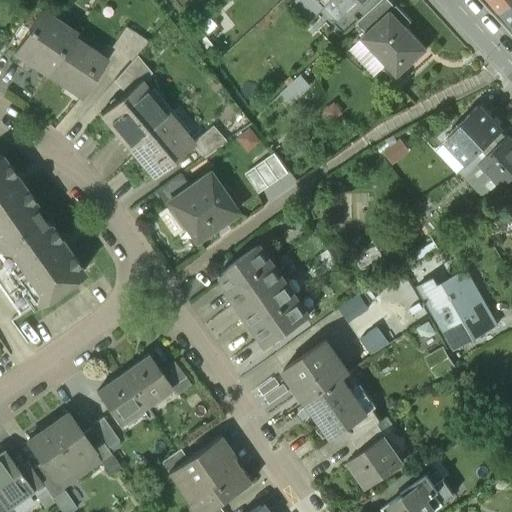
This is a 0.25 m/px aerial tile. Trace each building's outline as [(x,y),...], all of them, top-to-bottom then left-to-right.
[(333,0),(336,0),(348,12),(351,15),(366,0),(300,0),(293,6),(309,23),(333,0)] [(343,36),(355,25),(380,0),(366,0),(351,15),(348,12),(333,25),(343,36)] [(380,0),(355,25),(365,36),(394,9),(385,0),(380,0)] [(511,0),(488,0),(500,14),(511,4),(511,0)] [(511,4),(500,14),(511,28),(511,4)] [(394,9),(365,36),(389,60),(384,64),(398,79),(427,51),(405,28),(411,22),(397,7),(394,9)] [(48,74),(73,36),(39,14),(13,51),(48,74)] [(111,47),(131,61),(136,55),(148,42),(125,27),(111,47)] [(84,92),(80,97),(81,97),(107,59),(74,36),(73,36),(48,74),(65,86),(68,81),(84,92)] [(131,61),(113,80),(124,93),(140,80),(141,81),(151,72),(136,55),(131,61)] [(285,90),(293,100),(314,85),(306,75),(285,90)] [(127,145),(166,112),(141,81),(140,80),(124,93),(100,114),(127,145)] [(68,81),(65,86),(80,97),(84,92),(68,81)] [(480,109),(464,125),(473,134),(489,119),(480,109)] [(153,177),(192,144),(193,143),(192,142),(166,112),(127,145),(153,177)] [(501,131),(489,119),(473,134),(464,125),(445,142),(467,164),(501,131)] [(192,144),(203,157),(226,141),(212,125),(192,142),(193,143),(192,144)] [(511,177),(511,146),(504,139),(477,165),(501,189),(511,177)] [(279,150),(247,169),(260,191),(292,173),(279,150)] [(1,154),(0,154),(0,247),(38,302),(82,270),(65,245),(49,223),(43,222),(33,208),(35,202),(19,180),(1,154)] [(209,171),(168,200),(196,240),(237,211),(209,171)] [(409,265),(416,276),(464,248),(457,237),(409,265)] [(222,281),(218,283),(234,305),(237,303),(242,309),(285,279),(260,243),(258,245),(219,273),(218,272),(217,273),(222,281)] [(38,302),(0,247),(0,287),(20,316),(39,302),(38,302)] [(415,288),(450,350),(496,324),(466,270),(438,285),(434,277),(415,288)] [(285,279),(242,309),(246,315),(243,318),(258,340),(262,338),(267,345),(268,344),(268,343),(308,315),(308,316),(310,314),(285,279)] [(358,328),(383,311),(367,289),(342,306),(358,328)] [(284,368),(307,401),(341,377),(348,372),(325,339),(284,368)] [(443,350),(430,357),(439,372),(452,365),(443,350)] [(149,354),(123,372),(145,404),(170,386),(171,386),(160,370),(149,354)] [(171,386),(170,386),(176,394),(190,384),(174,360),(160,370),(171,386)] [(123,372),(97,391),(119,423),(145,404),(123,372)] [(341,377),(307,401),(332,437),(348,426),(366,413),(341,377)] [(372,409),(366,413),(348,426),(356,438),(377,423),(380,421),(372,409)] [(67,412),(47,426),(80,474),(99,460),(92,451),(93,450),(82,433),(67,412)] [(92,426),(107,447),(118,439),(102,416),(90,424),(92,426)] [(377,423),(356,438),(354,439),(362,450),(384,434),(377,423)] [(27,440),(42,462),(54,478),(55,477),(62,486),(80,474),(47,426),(27,440)] [(92,451),(99,460),(111,453),(107,447),(92,426),(82,433),(93,450),(92,451)] [(384,434),(362,450),(348,460),(367,486),(403,460),(384,434)] [(187,458),(173,467),(203,511),(208,511),(220,504),(248,484),(216,438),(187,458)] [(167,471),(173,467),(187,458),(180,448),(161,462),(167,471)] [(0,502),(5,509),(31,490),(32,489),(16,467),(4,449),(0,451),(0,502)] [(26,460),(16,467),(32,489),(31,490),(35,496),(45,489),(32,469),(26,460)] [(32,469),(45,489),(52,498),(64,490),(62,486),(55,477),(54,478),(42,462),(32,469)] [(370,498),(378,509),(381,508),(402,493),(402,492),(415,482),(408,472),(370,498)] [(402,493),(381,508),(384,511),(431,511),(443,504),(443,503),(454,495),(442,479),(431,487),(424,476),(415,482),(402,492),(402,493)]
